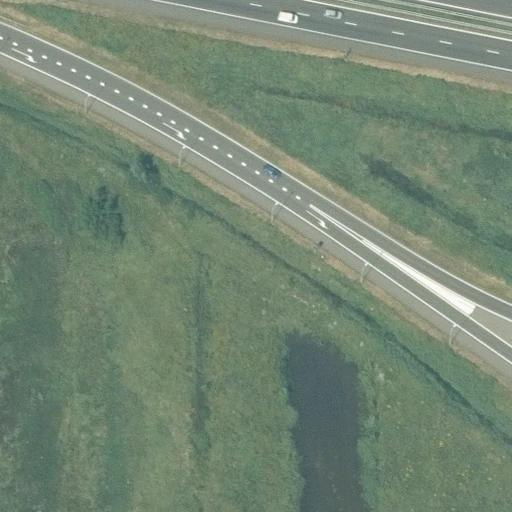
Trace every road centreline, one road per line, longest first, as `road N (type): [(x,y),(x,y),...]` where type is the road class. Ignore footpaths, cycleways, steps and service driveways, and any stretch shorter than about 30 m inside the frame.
road 1 (motorway): [(259,176),(511,355)]
road 2 (motorway): [(0,39),(259,176)]
road 3 (motorway): [(259,176),(511,315)]
road 4 (motorway): [(256,0),(511,54)]
